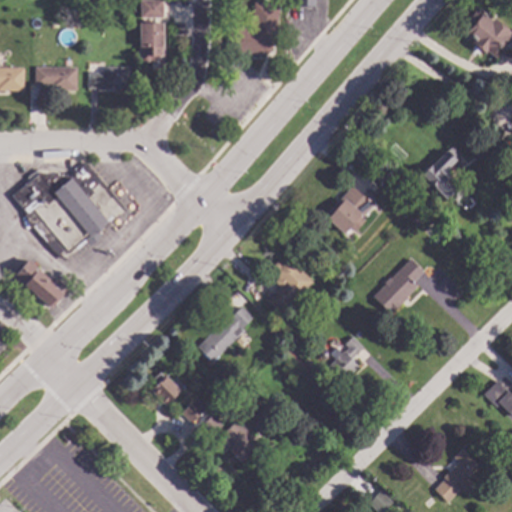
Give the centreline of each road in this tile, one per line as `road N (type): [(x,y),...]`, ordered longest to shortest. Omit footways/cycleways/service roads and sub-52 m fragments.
road 1 (primary): [(0,457),(191,271),(430,0)]
road 2 (primary): [(382,0),(0,395)]
road 3 (residential): [(511,306),(310,511)]
road 4 (residential): [(229,228),(162,158),(137,144),(0,141)]
road 5 (residential): [(43,352),(200,511)]
road 6 (residential): [(199,0),(191,82),(137,144)]
